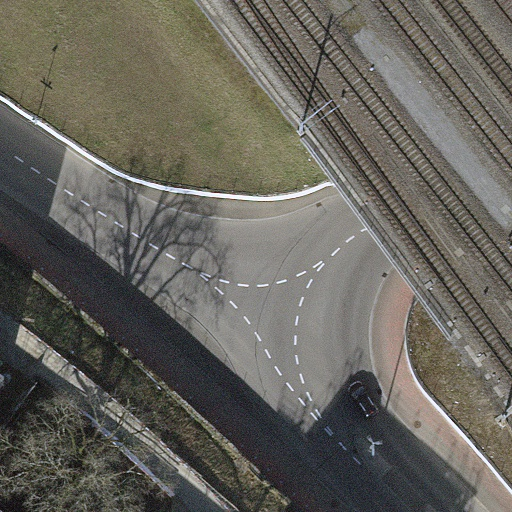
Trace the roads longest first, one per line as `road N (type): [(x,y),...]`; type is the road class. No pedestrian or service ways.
road 1 (residential): [(511,98),(257,319)]
road 2 (residential): [(257,319),(0,147)]
road 3 (residential): [(423,511),(257,319)]
